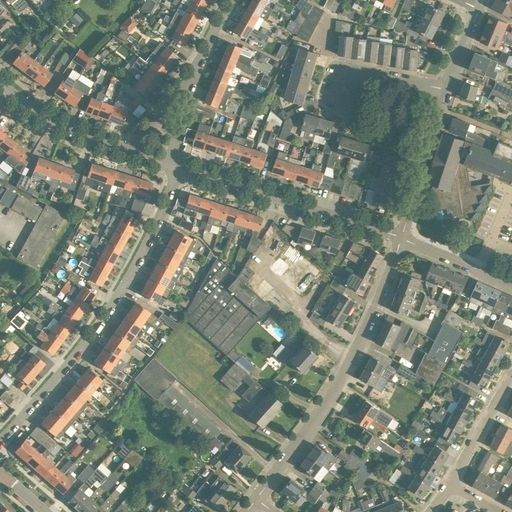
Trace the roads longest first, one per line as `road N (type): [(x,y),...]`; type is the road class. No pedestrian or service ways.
road 1 (residential): [(0,440),(122,290),(162,221),(174,166)]
road 2 (residential): [(255,501),(342,373),(401,239)]
road 3 (residential): [(401,239),(174,166)]
road 4 (residential): [(401,239),(441,90)]
road 5 (residential): [(132,150),(60,124),(0,82)]
road 6 (residential): [(451,483),(511,365)]
road 7 (residential): [(511,286),(401,239)]
